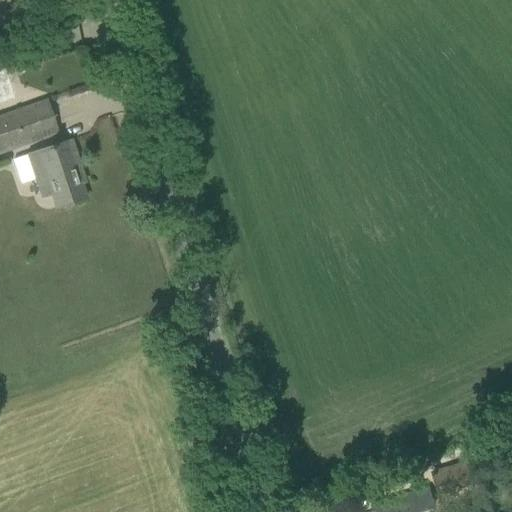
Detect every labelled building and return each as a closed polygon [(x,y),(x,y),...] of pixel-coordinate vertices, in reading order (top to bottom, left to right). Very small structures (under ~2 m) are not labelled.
[(5,10),(0,11),(0,26),(10,23),(5,10)] [(0,153),(39,140),(58,134),(47,101),(28,108),(0,117),(0,153)] [(76,176),(80,175),(70,142),(12,161),(20,186),(36,180),(42,198),(51,195),(56,209),(84,200),(76,176)] [(431,473),(438,497),(473,486),(465,462),(431,473)] [(433,511),(433,510),(427,491),(377,506),(378,511),(433,511)]
